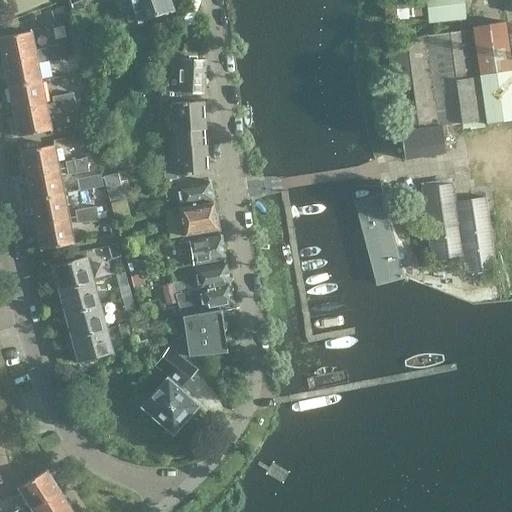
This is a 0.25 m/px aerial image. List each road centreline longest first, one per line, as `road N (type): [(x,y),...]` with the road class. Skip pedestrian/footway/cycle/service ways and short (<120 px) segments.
road 1 (residential): [(206,0),(255,362),(248,404),(188,485)]
road 2 (residential): [(74,442),(22,311)]
road 3 (residential): [(188,485),(118,477),(74,442)]
